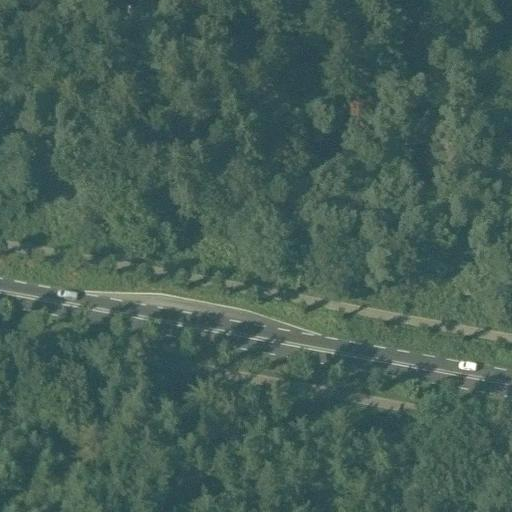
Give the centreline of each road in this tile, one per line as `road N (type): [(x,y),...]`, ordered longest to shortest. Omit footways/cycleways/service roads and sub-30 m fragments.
road 1 (primary): [(511,386),(0,292)]
road 2 (track): [(511,412),(390,511)]
